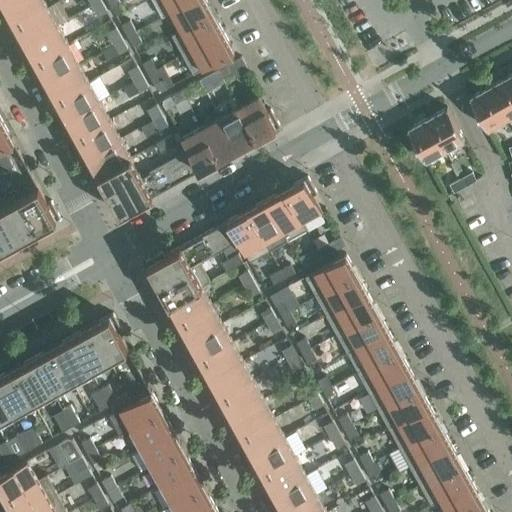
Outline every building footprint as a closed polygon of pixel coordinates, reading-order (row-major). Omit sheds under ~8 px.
[(11,0),(5,4),(15,23),(48,5),(44,0),(11,0)] [(101,0),(92,5),(98,15),(107,10),(101,0)] [(153,0),(162,16),(190,0),(153,0)] [(172,34),(172,35),(215,11),(213,12),(206,0),(190,0),(162,16),(162,17),(171,12),(180,29),(172,34)] [(15,23),(25,42),(58,24),(48,5),(15,23)] [(172,35),(183,54),(224,31),(213,12),(215,11),(172,35)] [(121,24),(127,35),(136,30),(130,19),(121,24)] [(25,42),(36,61),(68,43),(58,24),(25,42)] [(107,32),(113,43),(122,38),(116,27),(107,32)] [(136,30),(127,35),(133,45),(142,40),(136,30)] [(224,31),(183,54),(194,73),(234,51),(224,31)] [(122,38),(113,43),(119,53),(128,48),(122,38)] [(36,61),(46,80),(79,62),(68,43),(36,61)] [(142,62),(148,73),(157,68),(151,57),(142,62)] [(46,80),(57,98),(89,80),(79,62),(46,80)] [(229,63),(219,68),(224,77),(234,71),(229,63)] [(128,70),(134,80),(143,76),(137,65),(128,70)] [(157,68),(148,73),(154,83),(163,78),(157,68)] [(224,77),(219,68),(208,74),(213,83),(224,77)] [(511,80),(508,75),(490,85),(507,117),(511,113),(511,80)] [(143,76),(134,80),(140,91),(149,86),(143,76)] [(57,98),(67,117),(100,99),(89,80),(57,98)] [(191,84),(181,89),(186,98),(196,92),(191,84)] [(507,117),(490,85),(470,96),(487,128),(507,117)] [(186,98),(181,89),(170,95),(175,104),(186,98)] [(234,96),(258,139),(257,137),(280,124),(271,108),(267,110),(258,94),(239,104),(235,96),(234,96)] [(215,107),(238,148),(256,137),(257,139),(258,139),(234,96),(215,107)] [(67,117),(78,136),(110,118),(100,99),(67,117)] [(148,108),(153,119),(162,114),(156,104),(148,108)] [(447,106),(428,117),(445,149),(465,138),(447,106)] [(201,126),(220,160),(219,158),(238,148),(215,107),(214,107),(219,115),(201,126)] [(162,114),(153,119),(159,130),(168,125),(162,114)] [(445,149),(428,117),(408,128),(425,160),(445,149)] [(78,136),(88,155),(121,137),(110,118),(78,136)] [(4,122),(0,124),(0,149),(14,142),(4,122)] [(182,136),(200,168),(218,158),(219,160),(220,160),(201,126),(182,136)] [(156,142),(166,160),(183,151),(173,133),(156,142)] [(141,174),(142,175),(153,195),(200,168),(182,136),(181,136),(188,148),(183,151),(166,160),(141,174)] [(88,155),(99,174),(131,156),(121,137),(88,155)] [(0,158),(0,162),(8,176),(17,172),(7,155),(0,158)] [(107,194),(142,175),(141,174),(131,156),(99,174),(109,193),(107,194)] [(472,171),(461,177),(465,185),(476,179),(472,171)] [(142,175),(107,194),(109,193),(122,216),(138,207),(136,204),(153,195),(142,175)] [(284,186),(307,229),(308,228),(303,220),(322,210),(313,193),(317,191),(308,175),(285,188),(284,186)] [(465,185),(461,177),(450,184),(454,191),(465,185)] [(15,187),(14,188),(38,231),(37,229),(60,216),(51,200),(48,202),(39,186),(20,196),(15,187)] [(284,188),(266,198),(289,239),(307,229),(284,186),(283,186),(284,188)] [(14,188),(0,195),(0,206),(18,239),(37,229),(38,231),(14,188)] [(246,207),(265,241),(283,231),(288,240),(289,239),(266,198),(247,209),(246,207)] [(0,251),(0,252),(0,250),(0,249),(18,239),(0,206),(0,251)] [(247,209),(228,219),(246,252),(265,241),(246,207),(247,209)] [(228,219),(189,241),(200,261),(239,240),(245,252),(246,252),(228,219)] [(157,284),(200,261),(189,241),(164,255),(162,251),(146,260),(159,283),(157,284)] [(328,242),(318,248),(323,256),(333,251),(328,242)] [(323,256),(318,248),(307,253),(312,262),(323,256)] [(306,252),(298,257),(304,267),(312,262),(307,253),(306,252)] [(222,262),(227,271),(243,261),(238,253),(222,262)] [(305,275),(316,295),(359,271),(357,272),(346,253),(305,275)] [(159,284),(169,302),(210,280),(200,261),(157,284),(157,285),(159,284)] [(290,263),(280,268),(285,277),(295,271),(290,263)] [(285,277),(280,268),(269,274),(274,283),(285,277)] [(239,274),(245,285),(254,280),(248,270),(239,274)] [(316,295),(327,314),(367,291),(357,273),(359,272),(359,271),(316,295)] [(169,302),(180,321),(212,303),(202,285),(211,280),(210,280),(169,302)] [(254,280),(245,285),(251,296),(260,291),(254,280)] [(288,285),(270,295),(276,304),(279,302),(284,299),(293,294),(288,285)] [(327,314),(337,333),(380,309),(378,310),(367,291),(327,314)] [(276,304),(281,314),(290,309),(284,299),(279,302),(276,304)] [(180,321),(190,340),(223,322),(212,303),(180,321)] [(262,311),(267,322),(276,317),(270,307),(262,311)] [(290,309),(281,314),(287,325),(296,320),(290,309)] [(337,333),(347,352),(388,329),(378,311),(380,309),(337,333)] [(89,323),(108,358),(128,347),(119,331),(122,329),(113,312),(90,325),(89,323)] [(276,317),(267,322),(273,333),(282,328),(276,317)] [(190,340),(201,359),(233,341),(223,322),(190,340)] [(90,325),(71,336),(89,368),(108,358),(89,323),(89,324),(90,325)] [(358,370),(358,371),(401,347),(400,347),(399,348),(388,329),(347,352),(348,353),(356,348),(366,366),(358,370)] [(52,344),(51,344),(75,387),(76,387),(71,378),(89,368),(71,336),(53,346),(52,344)] [(296,341),(302,352),(311,347),(305,337),(296,341)] [(201,359),(211,378),(244,360),(233,341),(201,359)] [(52,346),(33,357),(56,397),(75,387),(51,344),(52,346)] [(282,349),(288,360),(297,355),(291,344),(282,349)] [(311,347),(302,352),(308,363),(317,358),(311,347)] [(358,371),(368,389),(409,367),(399,348),(401,347),(358,371)] [(316,353),(322,363),(331,358),(325,348),(316,353)] [(297,355),(288,360),(294,370),(303,365),(297,355)] [(14,365),(13,365),(32,399),(51,389),(55,398),(56,397),(33,357),(15,367),(14,365)] [(211,378),(222,397),(254,379),(244,360),(211,378)] [(14,367),(0,375),(0,385),(13,410),(32,399),(13,365),(14,367)] [(368,389),(379,408),(422,385),(421,384),(419,385),(409,367),(368,389)] [(317,379),(323,390),(332,385),(326,374),(317,379)] [(122,383),(131,400),(140,395),(131,378),(122,383)] [(222,397),(232,416),(265,398),(254,379),(222,397)] [(109,383),(100,388),(109,405),(118,400),(109,383)] [(312,383),(303,387),(309,398),(318,393),(312,383)] [(0,417),(13,410),(0,385),(0,417)] [(332,385),(323,390),(329,400),(338,396),(332,385)] [(379,408),(389,427),(430,405),(420,386),(422,385),(379,408)] [(109,405),(100,388),(91,393),(100,410),(109,405)] [(119,408),(130,428),(163,410),(152,391),(119,408)] [(318,393),(309,398),(315,408),(324,403),(318,393)] [(232,416),(243,434),(275,416),(265,398),(232,416)] [(71,404),(62,409),(72,426),(80,421),(71,404)] [(389,427),(400,446),(442,423),(442,422),(440,423),(430,405),(389,427)] [(72,426),(62,409),(54,414),(63,431),(72,426)] [(130,428),(141,447),(173,429),(163,410),(130,428)] [(338,417),(344,427),(353,423),(347,412),(338,417)] [(243,434),(253,453),(285,435),(275,416),(243,434)] [(324,425),(330,435),(339,430),(333,420),(324,425)] [(353,423),(344,427),(350,438),(359,433),(353,423)] [(400,446),(410,465),(451,443),(441,424),(443,423),(442,423),(400,446)] [(34,425),(25,430),(34,447),(43,442),(34,425)] [(141,447),(151,466),(184,448),(173,429),(141,447)] [(34,447),(25,430),(16,435),(25,451),(34,447)] [(339,430),(330,435),(336,446),(345,441),(339,430)] [(253,453),(263,472),(296,454),(285,435),(253,453)] [(69,462),(73,459),(82,455),(73,438),(68,437),(58,442),(69,462)] [(82,441),(87,452),(96,447),(90,437),(82,441)] [(0,443),(0,450),(6,462),(15,457),(6,440),(0,443)] [(410,465),(421,484),(463,460),(461,461),(451,443),(410,465)] [(96,447),(87,452),(93,462),(102,458),(96,447)] [(151,466),(162,485),(194,467),(184,448),(151,466)] [(359,455),(365,465),(374,460),(368,450),(359,455)] [(263,472),(274,491),(306,473),(296,454),(263,472)] [(82,455),(73,459),(79,470),(88,465),(82,455)] [(345,463),(351,473),(360,468),(354,458),(345,463)] [(4,497),(5,497),(39,478),(28,459),(0,474),(0,484),(6,496),(4,497)] [(374,460),(365,465),(371,476),(379,471),(374,460)] [(421,484),(431,503),(472,480),(462,462),(464,461),(463,460),(421,484)] [(162,485),(172,504),(204,486),(194,467),(162,485)] [(360,468),(351,473),(357,484),(365,479),(360,468)] [(274,491),(284,510),(317,492),(306,473),(274,491)] [(7,497),(15,511),(22,511),(58,493),(47,474),(39,478),(5,497),(5,498),(7,497)] [(102,479),(108,490),(117,485),(111,474),(102,479)] [(459,511),(484,498),(482,499),(472,480),(431,503),(431,504),(440,499),(447,511),(459,511)] [(88,487),(94,498),(103,493),(97,482),(88,487)] [(117,485),(108,490),(114,500),(123,496),(117,485)] [(172,504),(176,511),(201,511),(215,505),(204,486),(172,504)] [(380,492),(386,503),(395,498),(389,488),(380,492)] [(284,510),(285,511),(325,511),(327,511),(317,492),(284,510)] [(67,511),(68,511),(58,493),(22,511),(67,511)] [(103,493),(94,498),(100,508),(109,503),(103,493)] [(366,500),(372,511),(380,506),(375,496),(366,500)] [(395,498),(386,503),(390,511),(394,511),(400,509),(395,498)] [(484,498),(459,511),(489,511),(483,500),(484,499),(484,498)]
